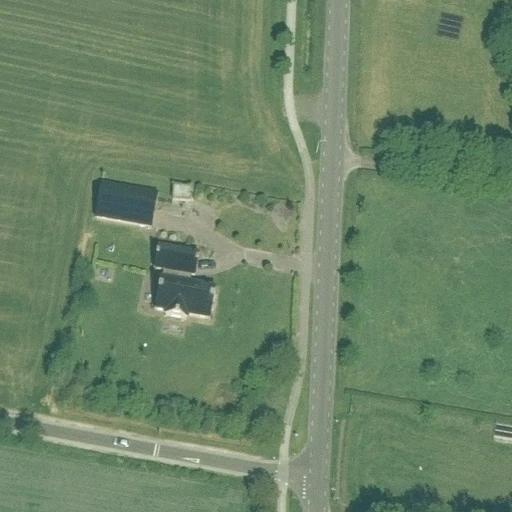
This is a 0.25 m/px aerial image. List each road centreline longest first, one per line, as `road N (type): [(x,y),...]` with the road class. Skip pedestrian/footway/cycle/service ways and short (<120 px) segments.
road 1 (tertiary): [(316,481),(337,0)]
road 2 (unclassified): [(316,481),(0,423)]
